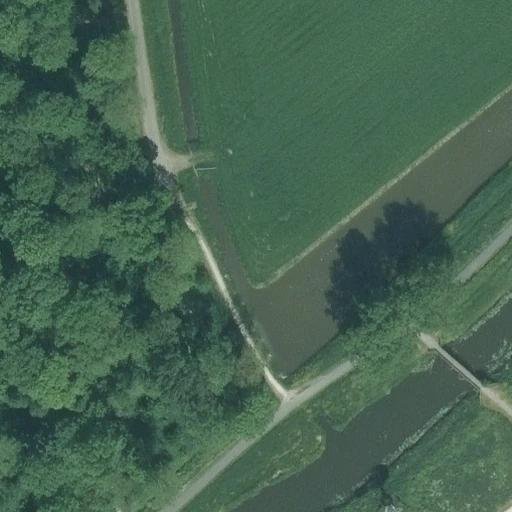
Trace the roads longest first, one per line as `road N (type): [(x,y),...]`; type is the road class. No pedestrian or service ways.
road 1 (track): [(179,210),(256,360),(293,404)]
road 2 (unclassified): [(132,0),(150,132),(164,188),(179,210)]
